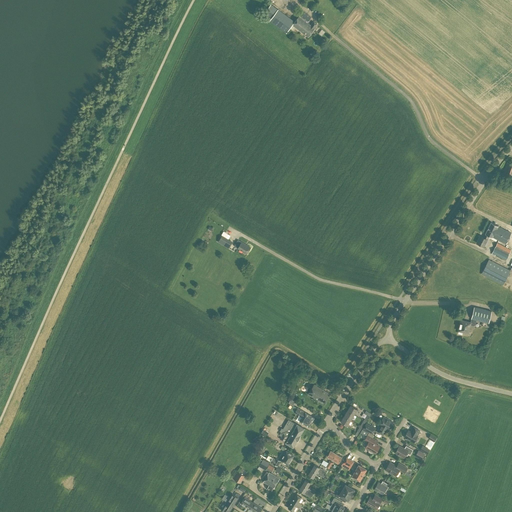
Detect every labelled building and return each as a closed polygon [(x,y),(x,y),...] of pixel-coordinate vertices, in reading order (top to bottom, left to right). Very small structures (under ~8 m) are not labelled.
[(271,19),(278,9),(271,4),(263,14),(271,19)] [(295,22),(278,9),(271,19),(270,20),(286,33),(292,24),(309,37),(315,28),(317,25),(313,21),(310,25),(307,23),(311,17),(303,11),(295,22)] [(502,176),(511,179),(511,164),(507,163),(502,176)] [(502,212),(505,206),(497,202),(495,208),(502,212)] [(483,237),(480,235),(476,242),(484,246),(488,239),(490,235),(498,240),(506,244),(511,233),(511,232),(491,222),(485,233),(483,237)] [(233,241),(222,235),(221,237),(219,236),(217,241),(218,242),(229,248),(233,241)] [(247,253),(250,247),(241,242),(238,248),(247,253)] [(511,250),(497,243),(491,254),(495,256),(495,254),(506,260),(509,255),(508,255),(511,250)] [(503,285),(510,270),(489,259),(481,274),(503,285)] [(489,323),(492,311),(475,307),(471,322),(461,320),(458,330),(459,331),(458,333),(462,334),(463,331),(468,333),(470,325),(474,325),(475,324),(476,320),(489,323)] [(323,403),(329,393),(314,384),(308,394),(323,403)] [(347,410),(354,414),(357,409),(351,405),(347,410)] [(309,426),(314,418),(305,412),(298,407),(295,412),(300,416),(302,418),(300,421),(309,426)] [(351,420),(354,414),(347,410),(344,416),(351,420)] [(347,425),(351,420),(344,416),(341,421),(347,425)] [(389,429),(393,422),(384,417),(380,424),(381,425),(378,431),(383,435),(387,428),(389,429)] [(297,424),(292,422),(288,419),(283,428),(282,428),(280,431),(281,432),(279,435),(282,436),(280,439),(293,447),(304,428),(297,424)] [(372,434),(375,428),(366,423),(363,429),(372,434)] [(417,435),(420,431),(413,427),(411,432),(408,430),(404,437),(407,438),(406,439),(409,440),(414,442),(418,436),(417,435)] [(376,453),(380,446),(376,444),(378,441),(367,435),(365,439),(369,442),(365,447),(369,450),(369,451),(369,452),(371,453),(372,452),(373,451),(376,453)] [(422,445),(420,450),(427,454),(430,449),(422,445)] [(413,450),(406,446),(404,449),(399,446),(395,452),(404,457),(406,455),(407,456),(408,454),(410,455),(413,450)] [(333,459),(336,453),(330,450),(327,456),(333,459)] [(288,464),(294,456),(286,451),(281,460),(288,464)] [(336,453),(333,459),(338,463),(342,457),(336,453)] [(277,466),(280,461),(274,456),(270,461),(277,466)] [(351,467),(354,461),(347,457),(344,463),(351,467)] [(272,472),(274,467),(269,464),(270,463),(263,459),(259,466),(266,470),(266,469),(272,472)] [(397,466),(390,462),(385,470),(389,472),(392,474),(396,476),(399,470),(405,473),(407,468),(399,463),(397,466)] [(311,469),(317,473),(324,477),(327,472),(320,467),(315,464),(311,469)] [(360,480),(367,469),(359,464),(352,476),(354,477),(353,479),(357,481),(358,479),(360,480)] [(313,478),(317,473),(311,469),(308,475),(313,478)] [(241,483),(245,476),(237,471),(233,479),(241,483)] [(274,488),(279,478),(269,472),(263,482),(274,488)] [(302,484),(307,488),(311,482),(305,479),(302,484)] [(390,485),(384,482),(383,484),(381,484),(378,482),(374,489),(383,494),(384,491),(385,491),(386,491),(390,485)] [(343,489),(352,494),(355,489),(351,487),(353,485),(349,483),(348,485),(345,484),(343,489)] [(314,492),(307,488),(302,484),(299,490),(304,493),(311,497),(314,492)] [(348,500),(352,494),(343,489),(341,493),(338,491),(335,496),(342,500),(343,497),(348,500)] [(226,502),(233,506),(240,495),(237,493),(235,495),(232,494),(229,499),(228,499),(226,502)] [(292,501),(302,507),(303,505),(299,502),(302,498),(296,494),(292,501)] [(382,499),(377,495),(375,498),(374,498),(370,496),(366,503),(375,508),(377,505),(378,506),(379,505),(382,499)] [(249,508),(253,503),(244,497),(241,503),(249,508)] [(331,505),(342,511),(345,507),(339,504),(341,501),(334,497),(332,502),(333,503),(331,505)] [(300,509),(302,507),(292,501),(288,508),(293,511),(296,506),(300,509)] [(224,511),(229,511),(233,506),(226,502),(224,505),(225,505),(221,510),(224,511)] [(253,503),(249,508),(254,511),(258,511),(261,508),(253,503)]
